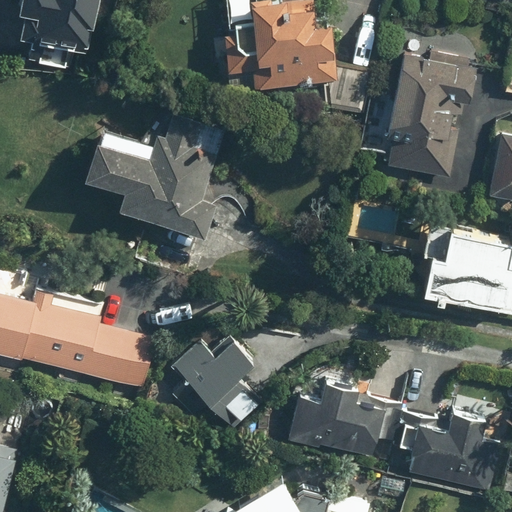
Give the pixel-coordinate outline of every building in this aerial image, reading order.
[(87,50),(96,0),(20,0),(18,12),(24,13),(19,38),(30,40),(26,61),(67,68),(71,47),(87,50)] [(249,23),(222,25),(227,73),(254,71),(255,86),(335,79),(330,26),(312,28),(309,0),(300,0),(248,5),(249,23)] [(391,164),(450,172),(453,145),(448,144),(452,111),(466,112),(472,62),(399,52),(388,141),(394,142),(391,164)] [(126,190),(118,209),(148,220),(136,251),(192,273),(217,205),(200,198),(226,131),(171,111),(158,145),(106,125),(87,175),(126,190)] [(511,136),(500,134),(489,197),(511,200),(511,136)] [(511,265),(507,264),(511,243),(452,231),(446,260),(433,258),(426,294),(511,311),(511,265)] [(99,318),(102,303),(0,279),(0,350),(141,383),(154,330),(99,318)] [(257,401),(236,378),(252,363),(231,341),(215,356),(199,339),(170,367),(185,383),(173,394),(194,417),(206,406),(227,428),(257,401)] [(380,410),(355,405),(358,390),(326,383),(323,398),(303,394),(293,439),(370,455),(380,410)] [(500,442),(481,438),(486,419),(451,411),(447,430),(420,424),(410,470),(489,489),(500,442)] [(0,511),(11,458),(0,455),(0,511)] [(298,511),(280,485),(238,511),(298,511)] [(366,511),(368,502),(330,496),(327,511),(366,511)]
